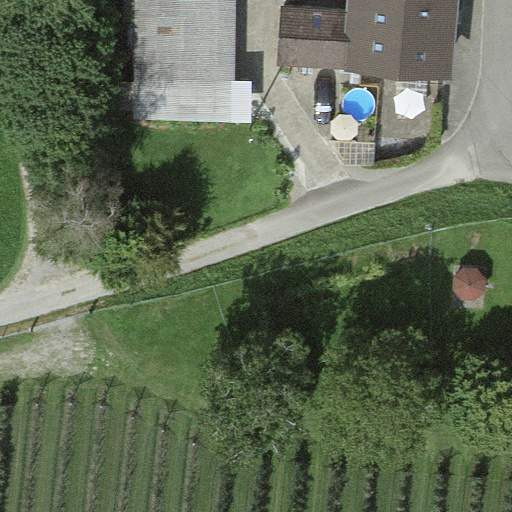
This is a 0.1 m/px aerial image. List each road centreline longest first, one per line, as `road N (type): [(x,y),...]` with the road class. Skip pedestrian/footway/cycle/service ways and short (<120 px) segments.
road 1 (track): [(500,150),(426,182),(0,314)]
road 2 (track): [(48,230),(5,0)]
road 3 (track): [(16,309),(44,272),(48,230),(87,260),(138,273)]
road 4 (unclassified): [(511,156),(500,150),(508,0)]
